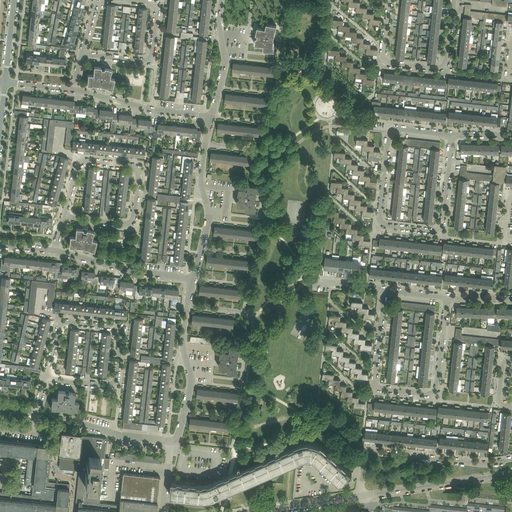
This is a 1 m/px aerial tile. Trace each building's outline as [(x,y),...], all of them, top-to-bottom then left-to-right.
[(70,9),(68,15),(80,18),(82,13),(74,10),(70,9)] [(68,15),(67,21),(71,22),(79,24),(80,19),(80,18),(68,15)] [(69,25),(68,28),(77,30),(79,25),(79,24),(71,22),(70,22),(70,25),(69,25)] [(264,50),(267,51),(267,50),(274,51),(274,46),(275,41),(273,41),(274,38),(274,34),(275,35),(276,30),(277,25),(266,23),(265,28),(263,28),(257,27),(256,35),(256,45),(261,45),(264,45),(263,50),(264,50)] [(68,31),(67,34),(76,36),(77,30),(68,28),(67,31),(68,31)] [(187,35),(186,38),(191,39),(195,40),(195,45),(198,46),(206,47),(207,41),(202,40),(200,40),(201,37),(193,36),(187,35)] [(63,39),(61,45),(64,45),(64,46),(68,47),(72,48),(74,42),(74,41),(64,39),(63,38),(63,39)] [(233,64),(232,71),(246,73),(247,64),(245,64),(241,64),(242,63),(239,63),(239,64),(233,63),(233,64)] [(246,73),(260,74),(261,66),(260,66),(255,65),(255,64),(253,64),(253,65),(247,64),(246,73)] [(107,87),(112,89),(114,79),(110,77),(110,75),(111,69),(105,67),(101,67),(94,66),(94,72),(93,72),(93,74),(88,74),(87,77),(88,77),(87,84),(92,85),(96,86),(96,85),(100,85),(103,86),(103,87),(107,88),(107,87)] [(261,66),(260,74),(274,76),(275,67),(274,67),(274,68),(269,67),(269,66),(267,66),(267,67),(261,66)] [(491,82),(490,90),(500,91),(501,85),(497,85),(497,83),(491,82)] [(226,93),(225,101),(238,103),(239,95),(234,94),(234,93),(232,93),(232,94),(226,94),(226,93)] [(238,103),(252,105),(253,97),(253,96),(253,97),(247,96),(248,95),(245,95),(245,96),(240,95),(239,95),(238,103)] [(253,97),(252,105),(266,106),(267,98),(266,98),(261,98),(261,97),(259,96),(259,97),(253,97)] [(71,113),(76,113),(77,105),(74,104),(74,101),(74,100),(74,101),(68,100),(69,100),(68,100),(67,108),(70,108),(70,112),(71,113)] [(373,114),(379,114),(381,102),(372,101),(371,107),(374,107),(373,114)] [(76,113),(86,114),(87,105),(87,103),(83,103),(83,104),(81,104),(82,104),(80,104),(80,105),(77,105),(76,113)] [(92,118),(95,118),(96,109),(93,109),(93,105),(93,106),(88,105),(87,105),(86,114),(92,115),(92,118)] [(96,109),(95,118),(98,118),(102,119),(102,121),(105,122),(105,118),(105,117),(106,110),(106,109),(102,108),(102,109),(101,109),(100,109),(99,110),(96,109)] [(105,118),(105,122),(109,122),(111,122),(111,123),(111,128),(114,128),(115,123),(116,114),(112,114),(113,110),(109,109),(109,110),(107,110),(106,110),(105,117),(105,118)] [(124,124),(125,123),(125,115),(120,114),(119,114),(116,114),(115,123),(124,124)] [(125,115),(125,123),(131,123),(130,127),(130,134),(133,134),(134,128),(134,127),(135,119),(132,119),(132,115),(127,115),(127,114),(125,114),(125,115)] [(499,116),(498,125),(502,126),(503,119),(507,120),(507,117),(503,117),(499,116)] [(134,127),(134,128),(137,128),(137,127),(141,127),(141,128),(144,128),(145,120),(139,119),(138,119),(138,120),(135,119),(134,127)] [(145,120),(144,128),(147,128),(147,129),(150,129),(150,132),(153,132),(154,127),(151,126),(152,120),(151,120),(146,120),(145,119),(145,120)] [(218,123),(218,131),(231,133),(232,124),(226,124),(227,123),(225,123),(224,124),(219,123),(218,123)] [(153,132),(153,136),(163,137),(163,136),(163,133),(163,132),(164,124),(164,125),(159,124),(158,124),(157,127),(154,127),(153,132)] [(231,133),(245,134),(246,126),(245,126),(240,126),(240,125),(238,124),(238,125),(232,125),(232,124),(231,133)] [(246,126),(245,134),(259,136),(260,127),(259,127),(259,128),(254,127),(254,126),(252,126),(251,127),(246,126)] [(189,136),(189,138),(192,139),(196,140),(199,140),(200,140),(201,131),(200,131),(196,131),(196,128),(191,127),(190,127),(189,136)] [(368,155),(368,159),(379,160),(380,156),(380,151),(373,150),(373,151),(369,150),(368,155)] [(211,152),(210,161),(224,162),(225,154),(224,154),(219,153),(219,152),(217,152),(217,153),(212,152),(211,152)] [(224,162),(238,164),(238,155),(233,155),(233,154),(231,154),(230,155),(225,154),(224,162)] [(238,155),(238,164),(251,165),(252,157),(246,156),(246,155),(244,155),(244,156),(239,155),(238,155)] [(183,156),(182,166),(184,167),(193,168),(193,162),(190,161),(191,157),(183,156)] [(55,162),(53,167),(58,168),(65,170),(67,165),(58,162),(55,162)] [(493,175),(493,182),(503,183),(504,183),(505,178),(506,174),(505,174),(506,169),(509,169),(509,167),(506,166),(499,166),(494,165),(494,167),(493,175)] [(353,174),(352,178),(359,179),(359,175),(364,175),(364,170),(358,169),(353,169),(353,174)] [(55,177),(54,180),(62,182),(64,176),(55,174),(54,176),(55,177)] [(359,179),(358,183),(365,184),(366,180),(370,181),(371,176),(364,175),(359,175),(359,179)] [(341,187),(342,182),(331,181),(330,190),(337,191),(337,187),(341,187)] [(246,211),(248,211),(256,211),(256,206),(256,202),(255,202),(255,198),(256,195),(257,195),(258,191),(257,191),(258,186),(248,184),(247,189),(245,189),(239,188),(238,195),(237,198),(237,205),(243,205),(243,206),(245,206),(245,211),(246,211)] [(52,188),(51,192),(59,194),(60,188),(52,185),(51,188),(52,188)] [(46,196),(45,199),(49,200),(48,203),(51,204),(56,205),(57,199),(49,197),(46,196)] [(41,218),(40,226),(47,226),(47,224),(52,225),(53,217),(41,216),(41,218)] [(215,226),(214,235),(228,236),(229,228),(223,227),(223,226),(221,226),(221,227),(215,227),(215,226)] [(89,249),(94,250),(96,240),(92,239),(92,236),(93,231),(87,229),(83,229),(76,228),(76,233),(75,233),(75,236),(70,236),(69,239),(70,239),(69,246),(74,246),(74,247),(78,247),(78,246),(82,247),(85,248),(85,249),(89,249)] [(228,236),(241,238),(242,229),(237,229),(237,228),(234,228),(234,229),(229,228),(228,236)] [(242,229),(241,238),(255,239),(256,231),(250,230),(251,229),(248,229),(248,230),(243,229),(242,229)] [(487,245),(486,256),(492,257),(493,255),(496,255),(496,254),(496,249),(489,248),(489,245),(487,245)] [(207,255),(206,264),(207,264),(221,265),(222,257),(216,257),(216,256),(214,255),(214,256),(208,256),(208,255),(207,255)] [(11,257),(5,256),(4,259),(2,259),(1,269),(10,270),(10,265),(11,257)] [(170,261),(169,265),(178,266),(179,263),(182,263),(183,257),(174,256),(171,256),(170,261)] [(221,265),(234,267),(235,258),(235,259),(230,258),(230,257),(228,257),(227,258),(222,257),(221,265)] [(235,258),(234,267),(247,268),(248,268),(249,260),(248,260),(243,260),(243,259),(241,258),(241,259),(235,259),(235,258)] [(324,268),(331,269),(332,259),(325,258),(324,268)] [(331,269),(338,270),(339,259),(332,259),(331,269)] [(338,270),(345,270),(346,260),(339,259),(338,270)] [(345,270),(352,271),(353,261),(346,260),(345,270)] [(49,270),(48,272),(55,273),(54,278),(58,279),(58,277),(58,274),(59,268),(55,268),(56,262),(49,261),(49,269),(49,270)] [(353,261),(352,271),(358,272),(360,262),(353,261)] [(58,274),(58,277),(67,278),(68,275),(68,274),(69,266),(62,265),(62,268),(59,268),(58,274)] [(74,279),(77,279),(78,273),(75,273),(75,267),(69,266),(68,274),(71,275),(74,276),(74,279)] [(78,273),(77,279),(81,279),(84,280),(84,283),(87,283),(87,280),(87,279),(88,271),(82,270),(81,273),(78,273)] [(93,284),(97,284),(97,278),(94,278),(95,272),(88,271),(87,279),(91,280),(90,281),(93,281),(93,284)] [(97,278),(97,284),(100,284),(106,285),(107,284),(107,276),(101,275),(100,279),(97,278)] [(107,284),(106,285),(110,285),(113,286),(112,288),(116,289),(117,283),(113,283),(114,277),(107,276),(107,284)] [(117,283),(116,289),(119,289),(119,288),(123,289),(123,290),(126,290),(126,289),(127,281),(120,280),(120,283),(117,283)] [(127,281),(126,289),(132,290),(132,295),(135,296),(136,289),(136,288),(136,285),(133,285),(133,282),(127,281)] [(135,296),(135,297),(142,298),(142,294),(145,295),(145,294),(146,286),(139,285),(136,285),(136,288),(136,289),(135,296)] [(200,285),(199,294),(200,294),(200,293),(213,295),(214,286),(214,287),(209,286),(209,285),(206,285),(206,286),(201,285),(200,285)] [(213,295),(227,296),(228,288),(222,288),(222,287),(220,286),(220,287),(214,287),(214,286),(213,295)] [(228,288),(227,296),(240,298),(241,298),(242,289),(241,289),(241,290),(236,289),(236,288),(234,288),(234,289),(228,288)] [(193,314),(192,323),(196,323),(206,324),(207,316),(202,316),(202,315),(199,314),(199,315),(196,315),(193,315),(193,314)] [(206,324),(220,326),(221,317),(221,318),(215,317),(215,316),(213,316),(213,317),(207,316),(206,324)] [(221,317),(220,326),(233,327),(234,319),(229,319),(229,318),(227,317),(226,318),(221,318),(221,317)] [(40,326),(40,329),(47,331),(49,326),(40,323),(39,326),(40,326)] [(35,332),(34,334),(37,335),(46,337),(47,331),(40,329),(36,328),(35,332)] [(37,338),(36,341),(44,343),(46,337),(37,335),(36,337),(37,338)] [(34,349),(33,352),(41,355),(42,349),(34,346),(33,349),(34,349)] [(219,360),(219,367),(224,367),(227,367),(227,373),(228,373),(230,373),(237,373),(238,368),(238,364),(237,364),(237,360),(238,357),(239,357),(240,352),(239,352),(240,348),(230,346),(229,351),(227,350),(227,351),(221,350),(220,356),(219,360)] [(39,360),(30,358),(30,361),(31,361),(30,364),(33,365),(38,366),(39,360)] [(323,373),(322,378),(326,378),(326,383),(328,383),(329,378),(333,379),(334,374),(323,373)] [(196,388),(194,393),(196,393),(197,393),(197,397),(211,398),(211,390),(206,390),(206,388),(204,388),(204,389),(198,389),(198,388),(196,388)] [(52,401),(51,408),(56,408),(60,409),(60,408),(64,408),(67,409),(67,410),(72,411),(76,412),(79,402),(74,401),(74,398),(76,393),(69,391),(65,390),(58,390),(58,395),(57,398),(52,397),(52,398),(52,400),(52,401)] [(211,398),(224,400),(225,391),(225,392),(219,391),(220,390),(217,390),(217,391),(212,390),(211,390),(211,398)] [(225,391),(224,400),(237,401),(238,401),(239,393),(238,393),(233,392),(233,391),(231,391),(231,392),(225,392),(225,391)] [(482,408),(481,420),(486,421),(487,421),(490,421),(491,418),(491,417),(491,412),(484,412),(484,409),(482,408)] [(191,418),(190,426),(196,427),(204,427),(205,419),(204,419),(199,419),(199,418),(197,418),(197,419),(196,418),(191,418)] [(204,427),(217,429),(218,421),(212,420),(213,419),(210,419),(210,420),(205,419),(204,427)] [(218,421),(217,429),(230,430),(230,431),(231,431),(232,422),(231,422),(226,422),(226,421),(224,421),(224,422),(218,421)] [(61,433),(58,452),(60,452),(59,468),(79,470),(82,470),(83,460),(87,461),(88,461),(104,463),(103,467),(105,467),(108,468),(109,458),(105,458),(104,458),(106,439),(106,438),(80,435),(80,432),(68,430),(61,430),(61,433)] [(32,495),(0,491),(0,509),(26,511),(66,511),(70,484),(45,481),(48,457),(49,447),(48,446),(0,440),(0,452),(28,455),(25,484),(33,485),(32,495)] [(171,496),(215,501),(214,498),(221,495),(225,493),(299,460),(304,458),(307,458),(308,458),(309,458),(310,458),(311,458),(312,458),(313,459),(314,459),(314,460),(316,461),(341,484),(351,472),(325,448),(323,447),(321,445),(319,444),(317,443),(314,443),(312,442),(309,442),(307,442),(305,442),(301,443),(300,443),(298,444),(230,474),(210,482),(209,483),(207,483),(206,484),(204,484),(202,484),(200,484),(195,483),(173,480),(171,496)] [(82,470),(79,500),(99,502),(103,467),(104,463),(88,461),(87,461),(83,460),(82,470)] [(155,511),(160,477),(123,473),(119,504),(118,511),(122,511),(155,511)] [(99,502),(79,500),(77,511),(118,511),(119,504),(99,502)]
